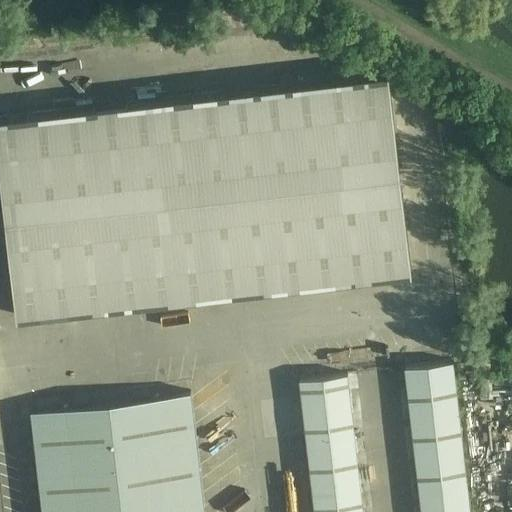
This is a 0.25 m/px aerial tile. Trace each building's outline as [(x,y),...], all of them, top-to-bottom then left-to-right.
[(0,148),(19,314),(411,269),(389,72),(0,116),(0,148)] [(405,365),(421,511),(470,511),(453,360),(405,365)] [(491,365),(480,365),(479,390),(490,391),(491,365)] [(300,377),(315,511),(364,511),(348,372),(300,377)] [(204,511),(191,390),(31,408),(43,511),(204,511)] [(283,450),(283,459),(302,460),(303,450),(283,450)]
